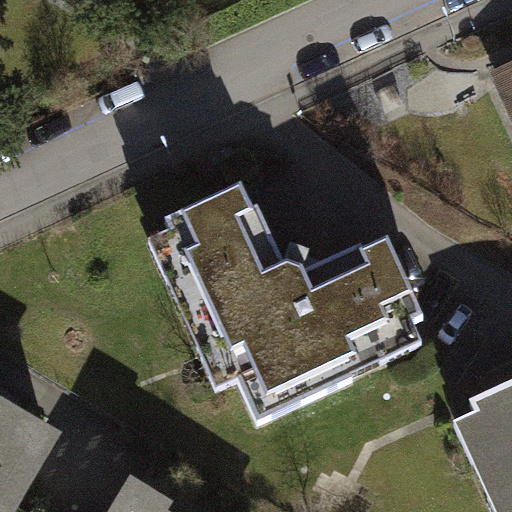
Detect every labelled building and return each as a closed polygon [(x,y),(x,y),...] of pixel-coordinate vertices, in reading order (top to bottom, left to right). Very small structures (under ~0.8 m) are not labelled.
[(511,63),(494,71),(511,114),(511,63)] [(148,239),(130,247),(197,398),(223,387),(242,427),(405,355),(393,327),(402,323),(369,247),(283,285),(277,271),(258,279),(221,196),(144,230),(148,239)] [(460,418),(442,426),(479,511),(511,511),(511,384),(456,410),(460,418)] [(0,511),(10,511),(59,431),(0,395),(0,511)] [(99,487),(85,511),(139,511),(99,487)]
